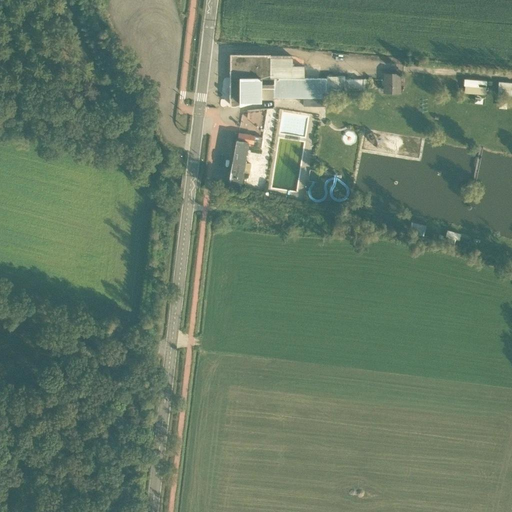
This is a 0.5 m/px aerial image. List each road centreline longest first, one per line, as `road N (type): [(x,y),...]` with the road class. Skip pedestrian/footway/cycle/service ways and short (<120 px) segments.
road 1 (primary): [(151,511),(211,0)]
road 2 (track): [(206,46),(511,77)]
road 3 (track): [(189,342),(134,337),(0,301)]
